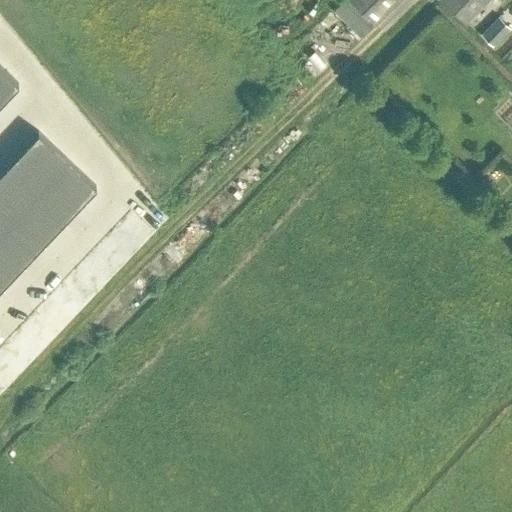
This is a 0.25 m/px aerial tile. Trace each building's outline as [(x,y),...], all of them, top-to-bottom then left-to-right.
[(361,36),(397,0),(342,0),(334,9),(361,36)] [(444,0),(466,21),(486,0),(444,0)] [(492,44),(510,26),(498,14),(480,31),(492,44)] [(288,31),(300,41),(309,30),(297,20),(288,31)] [(0,99),(17,82),(0,66),(0,99)] [(485,136),(497,124),(484,110),(472,122),(485,136)] [(65,158),(36,130),(14,154),(43,181),(65,158)] [(43,181),(14,154),(0,168),(0,184),(21,204),(43,181)] [(94,185),(65,158),(43,181),(72,209),(94,185)] [(50,232),(72,209),(43,181),(21,204),(50,232)] [(0,226),(21,204),(0,184),(0,226)] [(0,228),(28,255),(50,232),(21,204),(0,226),(0,228)] [(132,211),(118,225),(141,248),(155,233),(132,211)] [(118,225),(104,240),(105,240),(127,262),(141,248),(118,225)] [(0,272),(6,278),(28,255),(0,228),(0,272)] [(105,240),(91,255),(114,277),(128,262),(127,262),(105,240)] [(91,255),(77,269),(101,291),(114,277),(91,255)] [(77,269),(64,284),(87,306),(101,291),(77,269)] [(64,284),(50,298),(73,320),(87,306),(64,284)] [(50,298),(36,313),(59,335),(73,320),(50,298)] [(36,313),(22,327),(45,349),(59,335),(36,313)] [(22,327),(9,342),(32,364),(45,349),(22,327)] [(9,342),(0,350),(0,361),(18,378),(32,364),(9,342)] [(0,361),(0,389),(4,393),(18,378),(0,361)]
